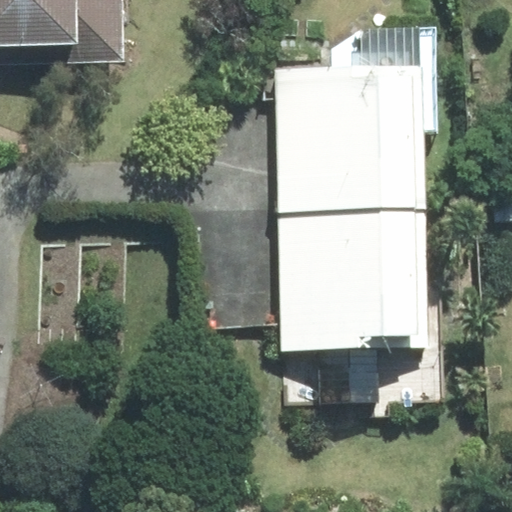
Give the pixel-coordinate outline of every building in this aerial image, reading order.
[(0,0),(0,69),(116,67),(114,0),(0,0)] [(275,211),(418,206),(413,67),(271,70),(275,211)] [(511,221),(511,190),(491,191),(493,222),(511,221)] [(375,402),(374,349),(421,347),(418,206),(275,211),(279,352),(315,351),(317,404),(375,402)] [(511,511),(511,415),(488,417),(495,511),(511,511)]
